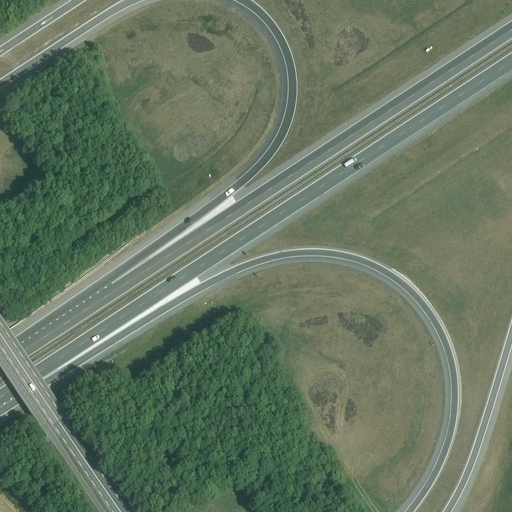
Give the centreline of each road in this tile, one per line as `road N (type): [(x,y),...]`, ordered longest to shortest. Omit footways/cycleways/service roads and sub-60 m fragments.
road 1 (motorway): [(13,389),(239,268),(302,253),(357,259),(409,290),(451,360),(447,442),(409,511)]
road 2 (motorway): [(13,389),(511,61)]
road 3 (motorway): [(511,29),(117,289)]
road 4 (motorway): [(242,0),(284,46),(292,89),(280,137),(250,174),(117,289)]
road 5 (primary): [(119,511),(0,333)]
road 6 (motorway): [(450,511),(474,466),(511,342)]
road 7 (motorway): [(0,85),(134,0)]
road 8 (motorway): [(117,289),(0,366)]
